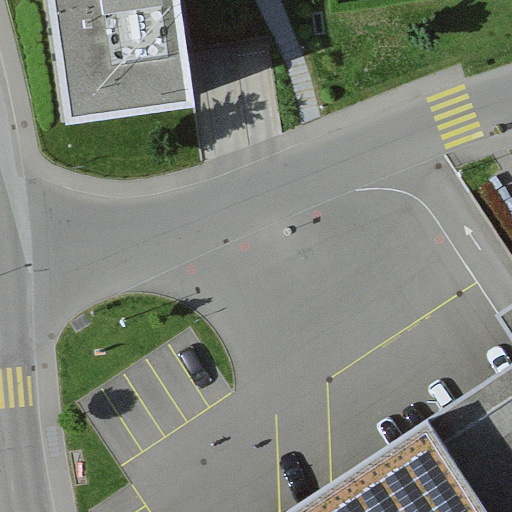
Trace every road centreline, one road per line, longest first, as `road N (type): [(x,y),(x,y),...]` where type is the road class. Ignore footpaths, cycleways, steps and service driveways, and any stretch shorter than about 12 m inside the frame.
road 1 (residential): [(0,287),(511,114)]
road 2 (residential): [(0,359),(22,511)]
